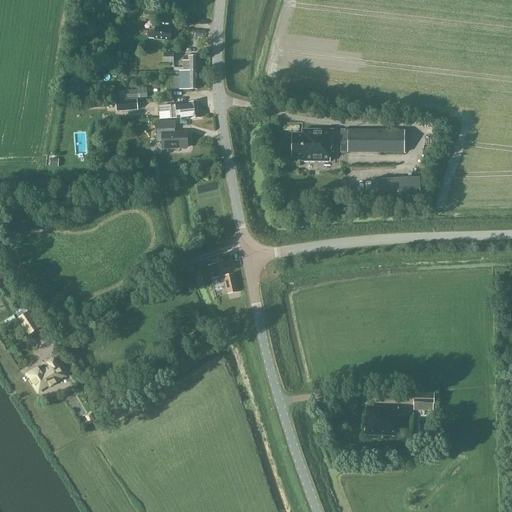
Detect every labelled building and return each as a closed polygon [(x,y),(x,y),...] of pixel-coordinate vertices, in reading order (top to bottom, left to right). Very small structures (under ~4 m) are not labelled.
[(155,21),(156,12),(157,7),(145,5),(143,19),(155,21)] [(155,28),(155,30),(148,30),(147,39),(170,41),(171,29),(155,28)] [(202,39),(203,33),(194,32),(193,41),(198,42),(198,39),(202,39)] [(173,63),(173,53),(163,53),(163,63),(173,63)] [(173,72),(180,72),(183,72),(183,73),(197,73),(197,57),(183,57),(183,68),(173,68),(173,72)] [(197,90),(197,73),(183,73),(183,72),(180,72),(180,77),(172,77),(172,90),(197,90)] [(80,76),(69,76),(69,91),(81,91),(80,76)] [(123,90),(123,92),(118,92),(118,98),(123,98),(135,98),(135,90),(123,90)] [(116,111),(136,110),(136,100),(115,101),(116,111)] [(200,118),(198,102),(169,106),(169,110),(169,115),(171,119),(186,117),(186,119),(200,118)] [(172,122),(155,122),(156,140),(157,142),(162,141),(162,148),(187,148),(187,132),(174,133),(172,131),(172,122)] [(333,153),(333,130),(303,129),(303,133),(292,133),(292,157),(302,157),(302,161),(329,161),(329,158),(330,158),(330,153),(333,153)] [(405,131),(340,130),(340,152),(404,154),(405,131)] [(59,159),(50,158),(49,167),(58,168),(59,159)] [(372,205),(420,202),(419,177),(371,180),(372,205)] [(211,279),(219,277),(216,264),(207,266),(211,279)] [(227,295),(238,292),(234,274),(223,276),(227,295)] [(27,311),(24,307),(14,313),(17,318),(16,319),(28,336),(40,328),(28,310),(27,311)] [(67,377),(54,357),(51,359),(46,363),(46,364),(47,364),(48,365),(46,366),(47,367),(40,372),(37,367),(34,369),(34,368),(24,374),(27,379),(28,378),(32,384),(31,385),(37,393),(47,387),(48,388),(67,377)] [(434,406),(434,393),(413,392),(413,406),(434,406)] [(402,430),(400,430),(400,416),(397,416),(397,408),(366,407),(365,435),(400,436),(402,436),(402,430)] [(94,421),(90,414),(84,417),(89,425),(94,421)]
